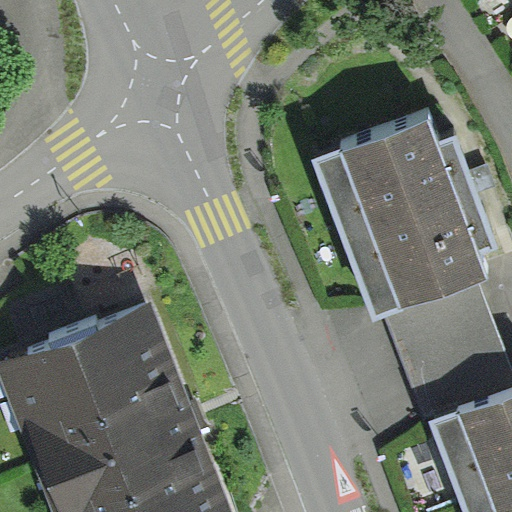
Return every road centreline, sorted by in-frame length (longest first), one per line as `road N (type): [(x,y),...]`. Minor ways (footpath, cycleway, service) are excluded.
road 1 (residential): [(161,90),(339,511)]
road 2 (residential): [(0,202),(161,90)]
road 3 (residential): [(161,90),(270,0)]
